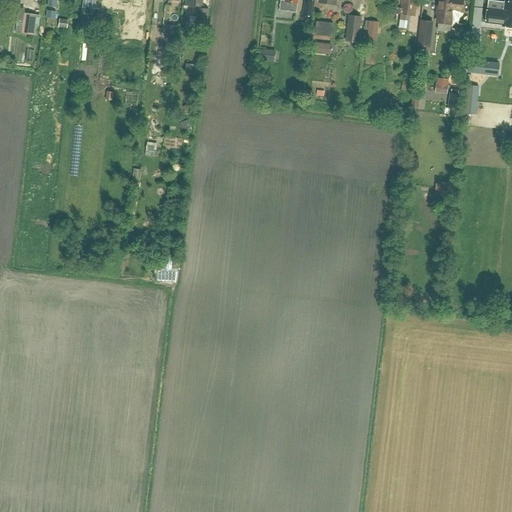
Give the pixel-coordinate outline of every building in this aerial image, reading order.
[(106,7),(106,8),(128,11),(124,39),(141,41),(145,12),(129,10),(129,8),(145,10),(146,0),(107,0),(107,7),(106,7)] [(280,0),(279,10),(296,12),(297,3),(297,0),(284,0),(285,1),(280,0)] [(398,30),(408,31),(409,23),(410,16),(413,16),(414,10),(415,10),(416,0),(401,0),(400,9),(402,10),(402,14),(400,14),(398,30)] [(439,15),(438,23),(450,25),(452,11),(462,12),(462,0),(438,0),(437,15),(439,15)] [(487,8),(485,23),(502,25),(502,27),(511,27),(511,2),(505,2),(504,10),(487,8)] [(209,9),(197,8),(194,29),(206,30),(209,9)] [(55,19),(56,12),(47,11),(46,18),(55,19)] [(34,35),(37,15),(23,13),(20,33),(34,35)] [(362,17),(348,15),(345,41),(359,43),(362,17)] [(424,53),(425,48),(430,48),(433,22),(420,20),(416,52),(424,53)] [(366,41),(376,42),(378,23),(368,21),(366,41)] [(315,22),(314,35),(332,37),(333,24),(315,22)] [(492,36),(491,41),(497,42),(500,28),(488,25),(486,34),(492,36)] [(171,46),(158,44),(153,75),(167,77),(171,46)] [(480,61),(478,73),(486,74),(487,70),(498,72),(499,64),(480,61)] [(186,64),(185,73),(193,74),(194,65),(186,64)] [(435,83),(434,92),(446,93),(448,79),(437,78),(437,83),(435,83)] [(448,93),(448,107),(459,107),(459,94),(448,93)] [(180,124),(183,131),(191,127),(188,120),(180,124)] [(156,147),(147,146),(145,154),(155,156),(156,147)] [(141,171),(133,170),(132,181),(140,182),(141,171)]
